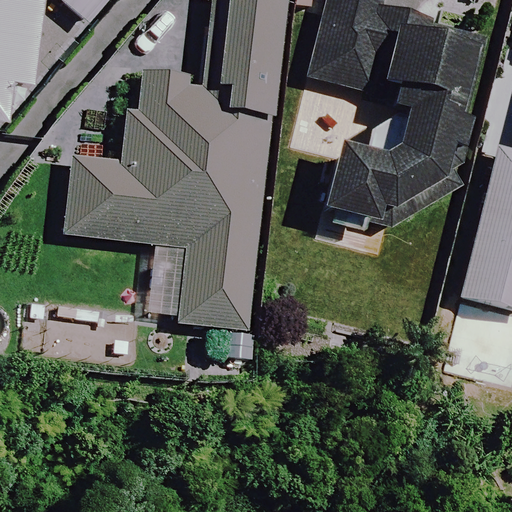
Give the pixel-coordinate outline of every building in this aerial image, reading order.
[(0,0),(0,122),(3,91),(22,93),(34,0),(40,0),(78,31),(103,0),(0,0)] [(196,0),(186,79),(128,71),(121,119),(111,117),(105,166),(57,160),(47,243),(142,255),(134,325),(237,338),(279,0),(196,0)] [(464,93),(478,42),(378,13),(380,0),(318,0),(297,83),(364,102),(366,93),(401,103),(385,156),(361,170),(324,159),(306,218),(368,236),(373,221),(429,190),(439,156),(453,160),(461,132),(443,127),(454,90),(464,93)] [(511,57),(511,62),(511,115),(501,159),(491,156),(451,305),(511,321),(511,57)] [(456,341),(421,357),(448,417),(483,401),(456,341)]
